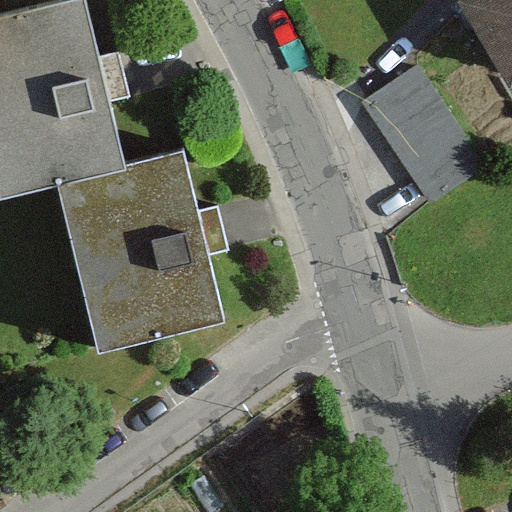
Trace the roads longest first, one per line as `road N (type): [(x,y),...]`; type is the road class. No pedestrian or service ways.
road 1 (tertiary): [(363,322),(270,69),(231,0)]
road 2 (residential): [(363,322),(161,462),(71,511)]
road 3 (tertiary): [(413,511),(363,322)]
